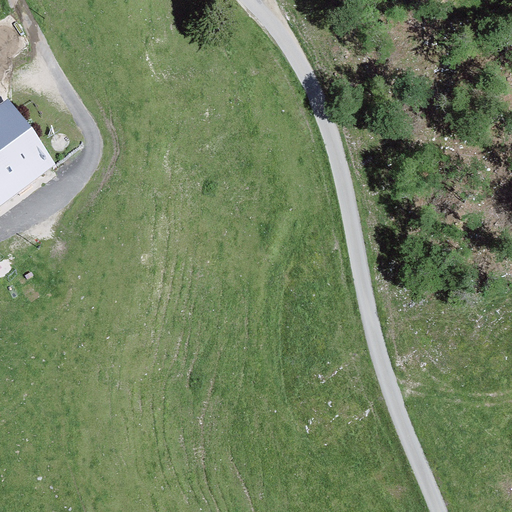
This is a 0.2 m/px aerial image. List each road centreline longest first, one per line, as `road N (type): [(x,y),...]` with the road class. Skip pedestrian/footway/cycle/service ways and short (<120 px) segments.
road 1 (track): [(440,511),(379,349),(335,138),(307,69),(254,0)]
road 2 (track): [(19,0),(95,150),(89,170),(0,239)]
